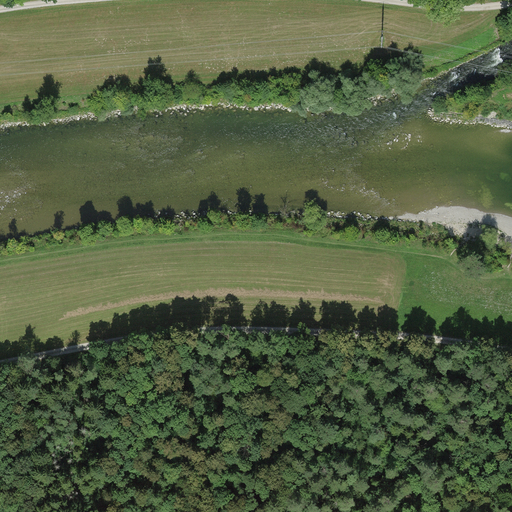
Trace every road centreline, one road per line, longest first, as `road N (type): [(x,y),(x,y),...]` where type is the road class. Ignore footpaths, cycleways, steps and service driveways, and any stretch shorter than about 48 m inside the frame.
road 1 (track): [(0,365),(214,330),(511,350)]
road 2 (unknown): [(151,0),(0,13)]
road 3 (unknown): [(483,7),(430,11),(338,0)]
